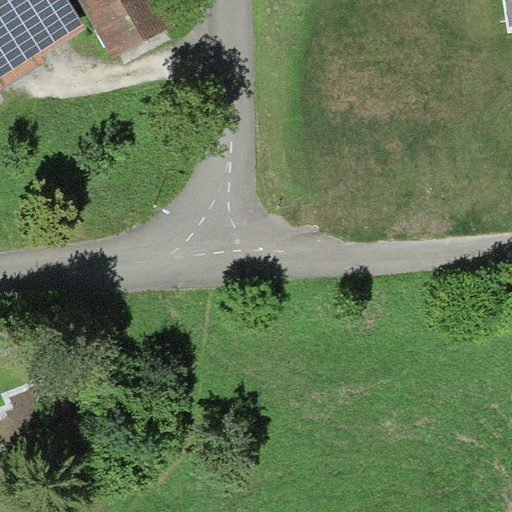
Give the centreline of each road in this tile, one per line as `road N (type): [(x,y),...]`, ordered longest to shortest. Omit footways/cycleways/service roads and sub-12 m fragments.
road 1 (residential): [(210,258),(511,250)]
road 2 (residential): [(223,0),(226,138),(210,258)]
road 3 (residential): [(210,258),(0,279)]
